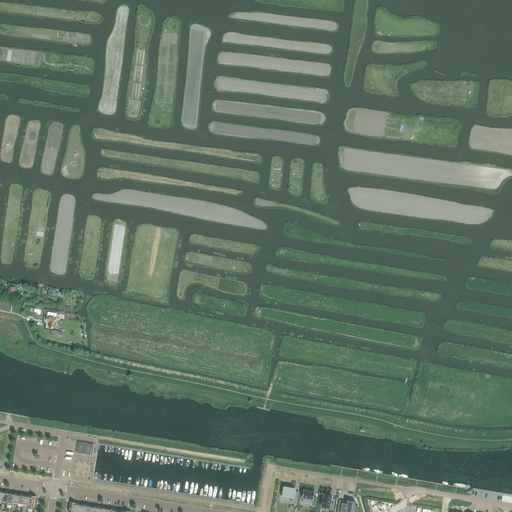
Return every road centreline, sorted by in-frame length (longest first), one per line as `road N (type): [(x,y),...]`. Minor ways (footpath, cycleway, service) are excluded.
road 1 (residential): [(511,506),(275,467)]
road 2 (residential): [(54,486),(212,511)]
